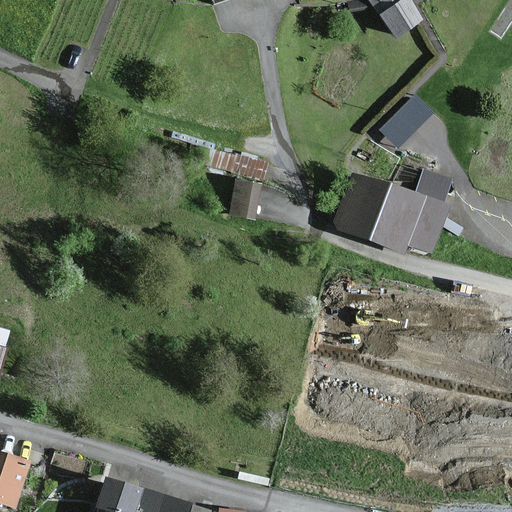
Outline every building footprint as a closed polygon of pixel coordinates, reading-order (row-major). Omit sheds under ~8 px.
[(395,36),(423,19),(414,6),(410,0),(374,0),(373,1),(395,36)] [(432,113),(417,97),(383,129),(398,145),(432,113)] [(221,144),(216,160),(262,176),(268,160),(221,144)] [(418,198),(348,175),(330,233),(401,256),(404,245),(430,253),(449,195),(422,186),(418,198)] [(258,186),(233,183),(228,217),(253,220),(258,186)] [(0,361),(8,332),(0,329),(0,361)] [(28,463),(0,454),(0,505),(14,510),(28,463)] [(133,511),(141,490),(98,476),(86,511),(133,511)] [(136,511),(189,511),(193,496),(143,485),(136,511)]
